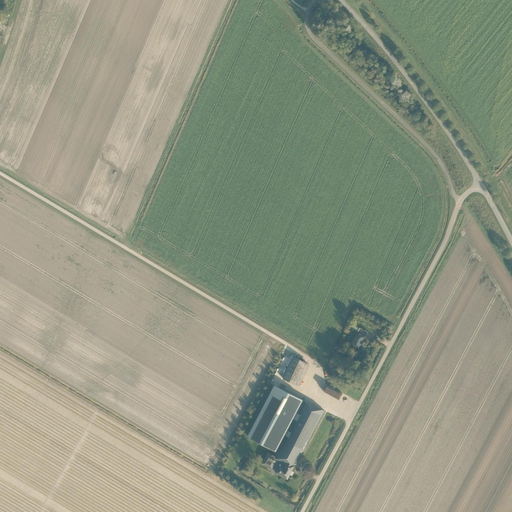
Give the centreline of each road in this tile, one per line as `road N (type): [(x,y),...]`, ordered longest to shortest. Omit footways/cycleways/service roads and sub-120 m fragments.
road 1 (unclassified): [(301,511),(460,202)]
road 2 (unclassified): [(460,202),(435,157),(309,32),(313,0)]
road 3 (unclassified): [(479,184),(341,0)]
